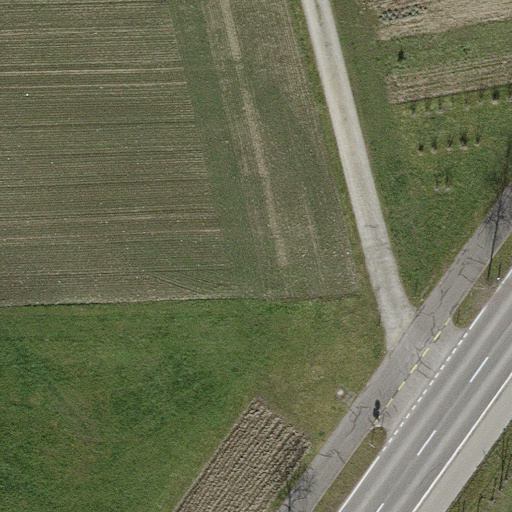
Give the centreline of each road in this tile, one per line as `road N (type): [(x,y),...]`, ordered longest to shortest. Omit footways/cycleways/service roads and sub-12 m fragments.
road 1 (track): [(320,0),(406,353),(460,396)]
road 2 (secondary): [(379,511),(511,325)]
